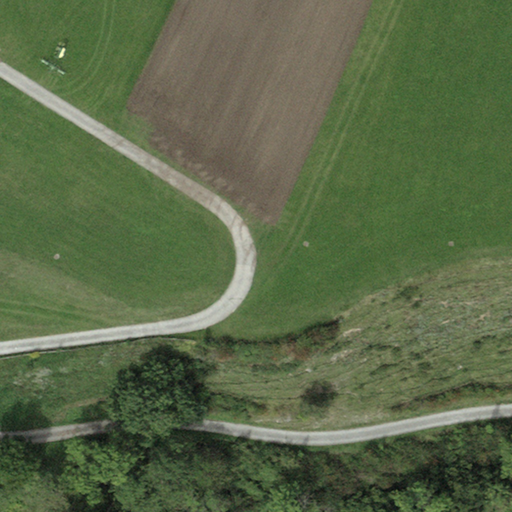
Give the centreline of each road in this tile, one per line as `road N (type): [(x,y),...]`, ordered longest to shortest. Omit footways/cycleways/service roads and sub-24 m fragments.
road 1 (track): [(0,348),(192,323),(230,302),(246,264),(237,227),(222,210),(0,70)]
road 2 (track): [(511,411),(320,439),(156,422),(0,439)]
